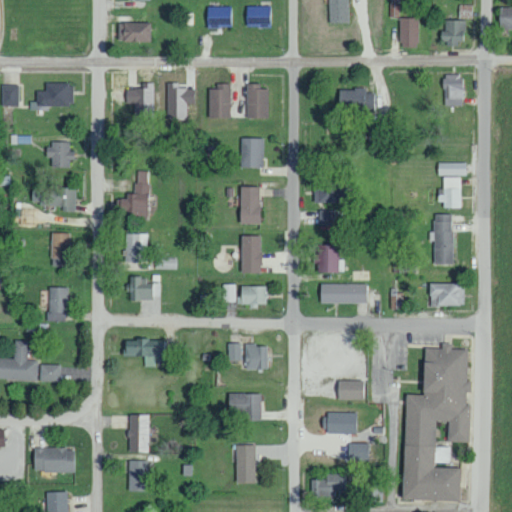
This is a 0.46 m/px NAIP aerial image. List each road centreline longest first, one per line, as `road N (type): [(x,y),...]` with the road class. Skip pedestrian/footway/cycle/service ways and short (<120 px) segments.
road 1 (residential): [(481,511),(487,0)]
road 2 (residential): [(97,511),(100,0)]
road 3 (residential): [(294,511),(295,0)]
road 4 (residential): [(295,64),(0,60)]
road 5 (residential): [(295,64),(511,63)]
road 6 (residential): [(294,324),(99,321)]
road 7 (residential): [(294,324),(483,326)]
